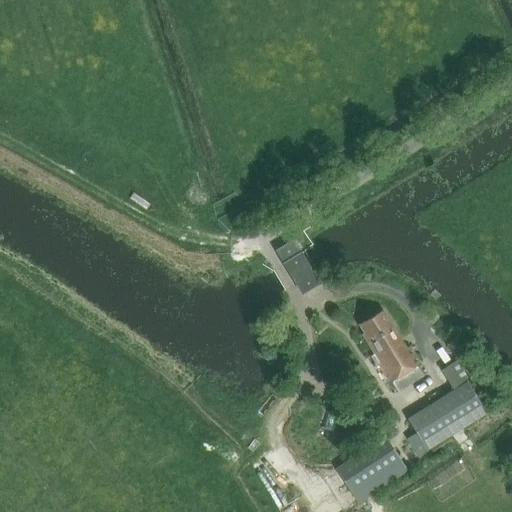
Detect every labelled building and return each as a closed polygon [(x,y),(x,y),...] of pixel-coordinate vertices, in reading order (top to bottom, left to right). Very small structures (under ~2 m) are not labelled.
[(276,250),(279,255),(284,263),(290,272),(295,282),(302,293),(318,283),(312,273),(306,263),(300,253),(292,240),(276,250)] [(389,380),(419,362),(408,345),(405,347),(382,309),(359,324),(364,333),(362,334),(374,353),(370,355),(376,364),(378,363),(389,380)] [(486,414),(467,382),(406,418),(425,451),(486,414)] [(404,471),(384,438),(335,468),(355,501),(404,471)] [(462,457),(433,478),(447,498),(476,478),(462,457)]
